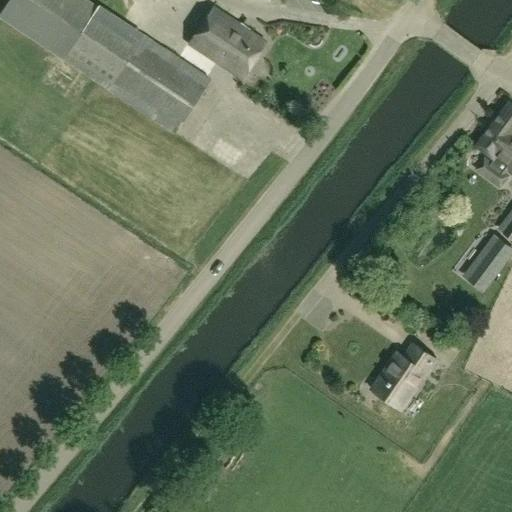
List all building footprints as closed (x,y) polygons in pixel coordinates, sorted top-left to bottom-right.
[(242,79),(266,42),(212,7),(188,44),(242,79)] [(175,132),(209,79),(142,35),(134,47),(90,18),(63,59),(175,132)] [(477,147),(493,159),(482,174),(501,188),(508,177),(505,175),(508,170),(511,173),(511,105),(509,104),(477,147)] [(492,247),(503,255),(511,243),(501,235),(492,247)] [(398,352),(372,390),(401,411),(437,360),(414,344),(405,357),(398,352)]
